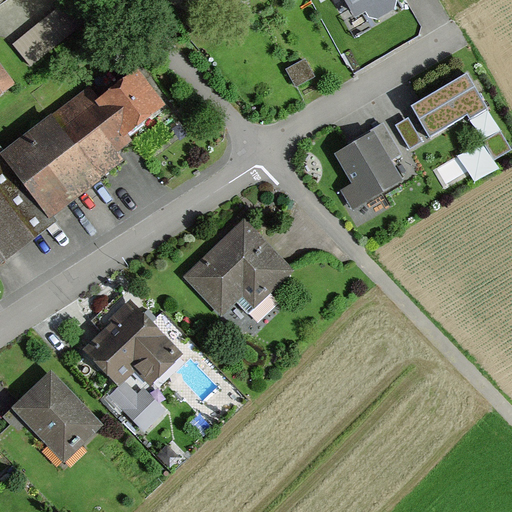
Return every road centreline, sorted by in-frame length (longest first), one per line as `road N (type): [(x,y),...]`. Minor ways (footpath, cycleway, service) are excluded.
road 1 (residential): [(0,327),(260,154)]
road 2 (residential): [(260,154),(461,27)]
road 3 (residential): [(117,0),(260,154)]
